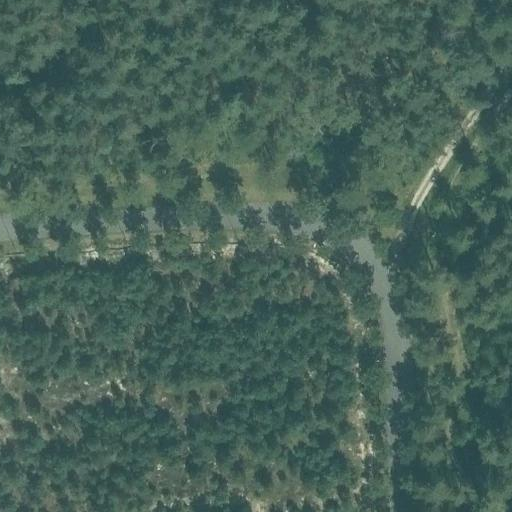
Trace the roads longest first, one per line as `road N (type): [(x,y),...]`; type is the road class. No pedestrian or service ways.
road 1 (unclassified): [(403,511),(394,302),(376,264),(348,241),(289,223),(0,228)]
road 2 (track): [(462,511),(428,480),(422,228),(426,204),(511,79)]
